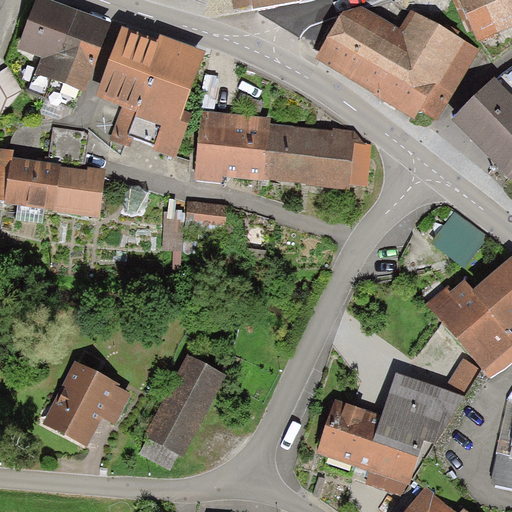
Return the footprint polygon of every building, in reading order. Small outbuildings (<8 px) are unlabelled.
[(113,24),(48,0),(38,0),(19,51),(41,59),(29,91),(74,108),(81,91),(87,94),(104,48),(113,24)] [(233,0),(236,12),(253,9),(254,11),(300,3),(302,0),(233,0)] [(511,0),(460,0),(479,41),(511,26),(511,0)] [(348,12),(317,59),(360,85),(415,119),(421,108),(436,117),(476,53),(409,11),(397,31),(360,9),(348,12)] [(123,25),(95,98),(125,109),(113,139),(132,147),(135,139),(157,147),(155,152),(175,160),(192,115),(186,113),(210,50),(158,30),(155,37),(139,31),(123,25)] [(9,69),(0,74),(0,117),(23,89),(9,69)] [(511,96),(496,81),(453,124),(511,181),(511,96)] [(271,120),(201,112),(195,181),(222,184),(223,179),(264,183),(264,180),(271,125),(271,120)] [(333,132),(271,125),(264,180),(307,185),(307,187),(349,192),(350,186),(356,131),(333,128),(333,132)] [(54,129),(49,164),(61,166),(61,169),(86,172),(86,169),(89,137),(85,133),(54,129)] [(366,145),(356,131),(350,186),(367,188),(372,146),(366,145)] [(0,201),(5,203),(12,159),(12,152),(0,150),(0,201)] [(49,164),(12,159),(5,203),(4,206),(55,213),(61,169),(61,166),(49,164)] [(61,169),(55,213),(100,219),(107,172),(86,169),(86,172),(61,169)] [(168,212),(164,212),(162,251),(184,253),(185,232),(188,201),(176,200),(176,204),(169,203),(168,212)] [(229,205),(188,201),(185,232),(199,234),(198,240),(207,241),(207,245),(232,247),(234,225),(228,225),(229,205)] [(456,213),(434,243),(465,266),(487,237),(456,213)] [(268,251),(248,249),(247,255),(246,268),(246,271),(266,273),(268,251)] [(247,255),(224,253),(223,266),(246,268),(247,255)] [(511,260),(474,292),(465,281),(451,292),(448,287),(426,306),(490,378),(511,362),(511,260)] [(190,358),(147,438),(150,440),(178,455),(183,458),(226,377),(190,358)] [(464,360),(444,391),(464,397),(481,370),(464,360)] [(76,363),(44,424),(87,447),(103,418),(114,423),(129,395),(116,389),(118,386),(76,363)] [(336,402),(318,454),(370,471),(366,483),(402,495),(408,484),(411,485),(425,440),(436,444),(466,397),(464,397),(444,391),(428,386),(397,376),(383,418),(359,410),(336,402)] [(511,402),(509,402),(497,453),(499,455),(492,483),(496,487),(511,490),(511,402)] [(170,470),(178,455),(150,440),(142,454),(170,470)] [(464,511),(463,511),(462,511),(455,511),(426,488),(406,511),(464,511)]
